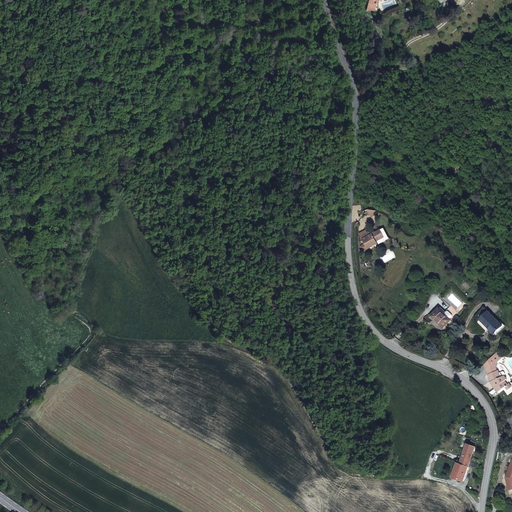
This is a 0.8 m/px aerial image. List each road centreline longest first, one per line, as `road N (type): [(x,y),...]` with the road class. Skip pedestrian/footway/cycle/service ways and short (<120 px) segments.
road 1 (secondary): [(324,0),(357,116),(348,243),(355,298),(376,335),(464,381),(488,411),(493,435),(481,511)]
road 2 (track): [(511,37),(464,62),(392,67),(356,108)]
